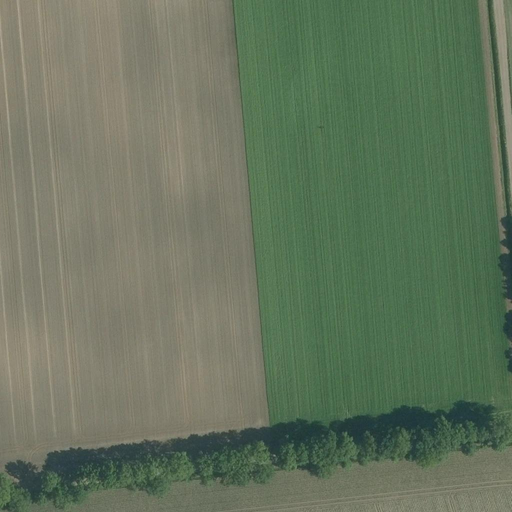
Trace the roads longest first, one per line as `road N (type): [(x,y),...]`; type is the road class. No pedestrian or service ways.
road 1 (unclassified): [(0,492),(511,436)]
road 2 (track): [(494,0),(511,219)]
